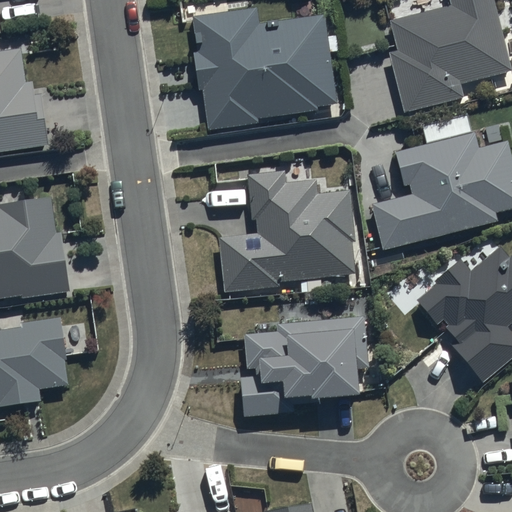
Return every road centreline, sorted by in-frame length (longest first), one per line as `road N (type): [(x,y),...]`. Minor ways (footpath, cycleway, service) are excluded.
road 1 (residential): [(109,0),(155,325),(156,373),(132,428)]
road 2 (residential): [(132,428),(192,442),(382,461)]
road 3 (residential): [(382,461),(388,484),(408,499),(432,498),(451,483),(456,460),(446,438),(425,427),(401,431)]
road 4 (residential): [(132,428),(77,465),(0,481)]
